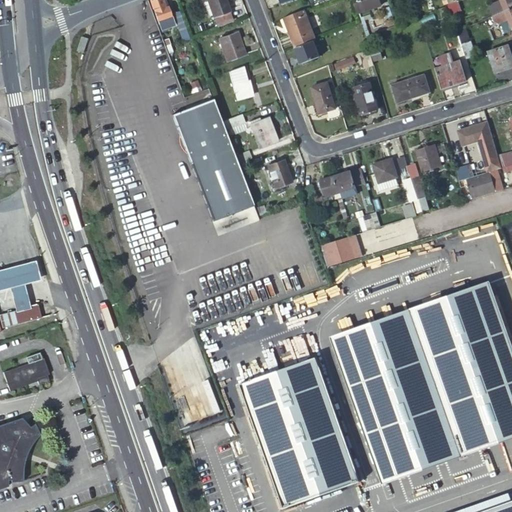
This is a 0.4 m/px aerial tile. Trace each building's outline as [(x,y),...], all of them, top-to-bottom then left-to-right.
[(161,0),(150,0),(149,1),(157,21),(170,17),(166,8),(164,8),(161,0)] [(214,16),(228,11),(229,11),(225,0),(206,0),(212,16),(214,16)] [(382,6),(379,0),(355,0),(359,13),(382,6)] [(507,12),(502,0),(501,0),(488,5),(490,10),(495,8),(498,15),(507,12)] [(511,0),(502,0),(507,12),(511,9),(511,0)] [(460,3),(451,6),(453,14),(463,11),(460,3)] [(453,15),(450,5),(439,10),(443,18),(453,15)] [(409,20),(417,18),(412,6),(405,8),(409,20)] [(490,10),(481,13),(483,21),(485,20),(498,15),(495,8),(490,10)] [(294,45),(314,38),(304,10),(284,17),(294,45)] [(214,16),(219,28),(232,23),(228,11),(214,16)] [(477,24),(480,32),(488,29),(485,20),(483,21),(477,23),(477,24)] [(499,36),(511,30),(511,24),(510,20),(495,26),(499,36)] [(245,55),(237,33),(219,39),(226,61),(245,55)] [(314,41),(315,40),(314,38),(294,45),(295,48),(296,48),(314,41)] [(320,57),(314,41),(296,48),(302,64),(320,57)] [(511,65),(511,53),(510,45),(490,51),(496,71),(511,65)] [(381,47),(370,50),(374,63),(383,61),(381,47)] [(374,67),(369,52),(358,55),(363,70),(374,67)] [(440,57),(443,67),(455,63),(452,53),(440,57)] [(440,57),(433,59),(436,69),(443,67),(440,57)] [(336,65),(338,72),(358,65),(355,58),(336,65)] [(436,69),(443,89),(467,81),(461,61),(455,63),(443,67),(436,69)] [(252,96),(243,67),(228,72),(239,101),(252,96)] [(432,92),(426,75),(394,85),(400,103),(432,92)] [(336,108),(328,82),(312,87),(319,113),(336,108)] [(378,109),(370,83),(354,89),(362,115),(378,109)] [(211,98),(173,113),(212,217),(251,203),(211,98)] [(222,122),(224,130),(232,127),(244,123),(245,122),(242,115),(222,122)] [(268,118),(261,121),(250,125),(259,149),(277,142),(268,118)] [(244,123),(232,127),(235,134),(247,130),(244,123)] [(459,133),(463,146),(479,141),(482,140),(486,152),(496,149),(488,124),(459,133)] [(442,167),(436,145),(417,151),(424,173),(442,167)] [(249,150),(235,155),(238,163),(252,158),(249,150)] [(398,178),(393,159),(374,165),(380,184),(398,178)] [(292,183),(284,161),(267,168),(275,189),(292,183)] [(362,169),(351,173),(356,186),(366,183),(362,169)] [(497,170),(491,172),(497,192),(503,190),(497,170)] [(351,172),(336,177),(341,193),(356,188),(356,186),(351,173),(351,172)] [(467,179),(473,199),(497,192),(491,172),(467,179)] [(336,177),(320,182),(325,198),(341,193),(336,177)] [(412,180),(419,200),(425,198),(427,197),(420,177),(412,180)] [(411,202),(414,201),(419,200),(412,180),(405,182),(411,202)] [(429,211),(425,198),(419,200),(414,201),(418,214),(429,211)] [(232,229),(231,225),(242,221),(243,225),(259,220),(255,208),(213,221),(217,234),(232,229)] [(324,232),(328,243),(345,238),(341,226),(324,232)] [(350,237),(322,245),(329,266),(356,258),(350,237)] [(0,290),(13,287),(19,309),(33,305),(30,292),(27,283),(43,279),(37,259),(14,265),(0,268),(0,290)] [(331,338),(384,486),(511,439),(511,334),(492,280),(331,338)] [(0,314),(4,328),(42,317),(38,304),(33,305),(19,309),(0,314)] [(42,359),(39,352),(27,357),(29,364),(4,373),(10,389),(25,384),(27,389),(49,382),(48,377),(49,375),(44,359),(42,359)] [(284,511),(361,483),(316,358),(239,386),(272,477),(284,511)] [(33,424),(23,417),(0,424),(0,491),(11,488),(10,486),(29,482),(29,477),(29,473),(29,467),(29,463),(31,458),(32,453),(34,448),(36,443),(37,437),(41,430),(37,419),(33,424)] [(511,511),(511,503),(486,511),(511,511)]
